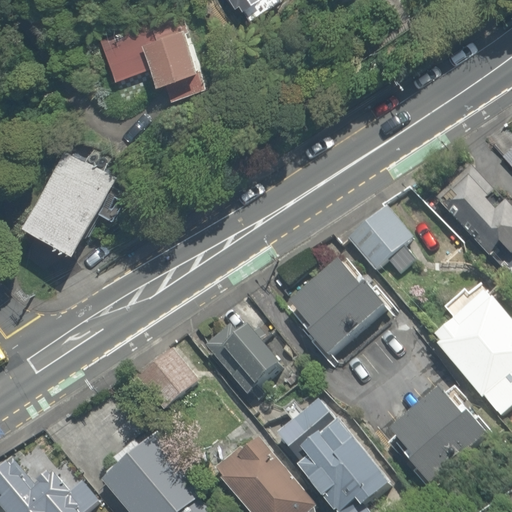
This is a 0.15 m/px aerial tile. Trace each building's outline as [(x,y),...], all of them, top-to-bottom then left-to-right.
[(259,0),(234,0),(248,23),(265,13),(258,1),(259,0)] [(149,26),(104,41),(119,86),(154,74),(161,93),(194,82),(197,93),(208,89),(190,35),(155,46),(149,26)] [(145,175),(86,144),(47,223),(102,251),(145,175)] [(511,205),(482,169),(440,204),(487,261),(508,244),(511,248),(511,205)] [(393,204),(351,238),(380,272),(421,238),(393,204)] [(359,259),(294,312),(331,357),(396,304),(359,259)] [(511,311),(500,298),(446,342),(492,399),(497,395),(511,413),(511,311)] [(263,329),(248,342),(239,332),(216,351),(253,396),(292,364),(263,329)] [(181,349),(145,378),(171,410),(207,381),(181,349)] [(452,394),(400,436),(421,462),(416,466),(435,490),(498,438),(479,415),(473,420),(452,394)] [(328,405),(287,438),(347,511),(380,511),(402,495),(328,405)] [(225,511),(162,434),(105,480),(131,511),(225,511)] [(262,439),(217,477),(246,511),(317,511),(320,510),(262,439)] [(63,445),(43,461),(66,490),(86,474),(63,445)] [(0,509),(2,511),(90,511),(101,504),(84,484),(70,495),(54,476),(51,479),(48,475),(34,485),(14,459),(0,471),(0,509)]
